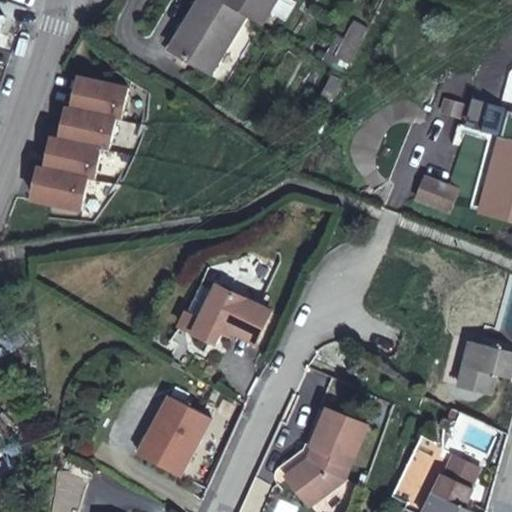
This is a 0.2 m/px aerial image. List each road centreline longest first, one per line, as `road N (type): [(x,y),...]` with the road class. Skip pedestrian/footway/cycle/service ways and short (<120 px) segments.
road 1 (residential): [(223,511),(303,346),(375,252)]
road 2 (residential): [(56,0),(0,164)]
